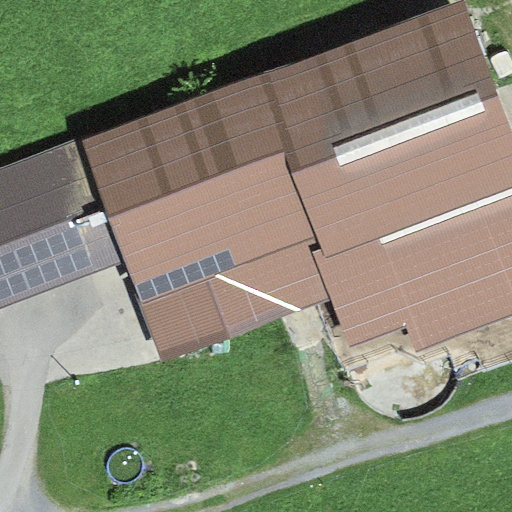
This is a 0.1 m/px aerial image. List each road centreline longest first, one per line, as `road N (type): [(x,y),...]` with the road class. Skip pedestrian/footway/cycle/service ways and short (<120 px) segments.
road 1 (track): [(193,511),(511,408)]
road 2 (track): [(0,506),(26,461),(40,327)]
